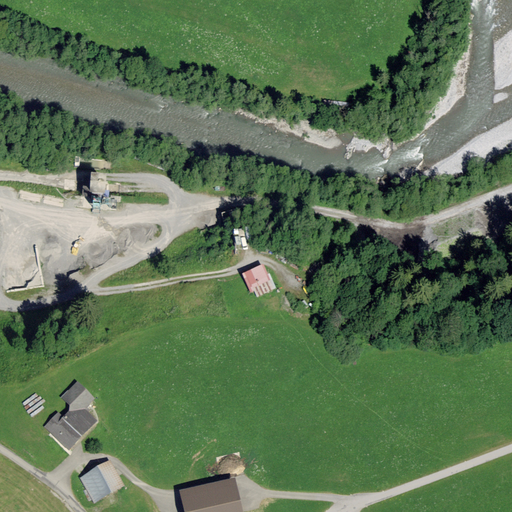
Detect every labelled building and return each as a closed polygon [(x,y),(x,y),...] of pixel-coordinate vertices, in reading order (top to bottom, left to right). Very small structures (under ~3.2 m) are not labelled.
[(97,196),(107,197),(108,170),(99,169),(99,159),(76,158),(76,168),(85,168),(84,192),(97,193),(97,196)] [(261,266),(243,274),(251,291),(254,290),(257,295),(274,287),(269,276),(266,277),(261,266)] [(57,413),(44,427),(70,451),(98,421),(86,410),(96,399),(77,381),(61,398),(69,406),(68,412),(63,418),(57,413)] [(109,462),(81,478),(94,501),(122,485),(109,462)] [(243,511),(236,478),(180,492),(185,511),(243,511)]
